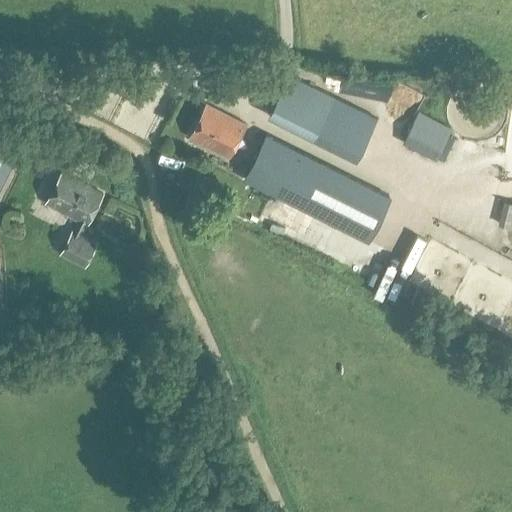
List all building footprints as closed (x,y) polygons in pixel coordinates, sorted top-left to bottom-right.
[(268,115),(357,160),(378,118),(289,74),(268,115)] [(343,74),(339,91),(387,102),(395,86),(343,74)] [(398,89),(394,100),(415,108),(419,97),(398,89)] [(246,124),(207,104),(190,137),(229,157),(246,124)] [(449,135),(452,127),(418,111),(403,143),(437,160),(438,158),(449,135)] [(0,134),(0,189),(26,139),(3,128),(0,134)] [(258,130),(235,175),(358,238),(380,193),(258,130)] [(115,163),(95,153),(90,166),(109,175),(115,163)] [(81,235),(87,224),(103,194),(62,173),(47,203),(77,219),(71,230),(59,253),(85,266),(97,243),(81,235)] [(410,192),(450,206),(455,194),(414,180),(410,192)] [(396,255),(406,227),(383,219),(374,247),(396,255)] [(113,362),(109,345),(86,350),(90,368),(113,362)] [(173,480),(167,463),(144,471),(150,489),(173,480)]
